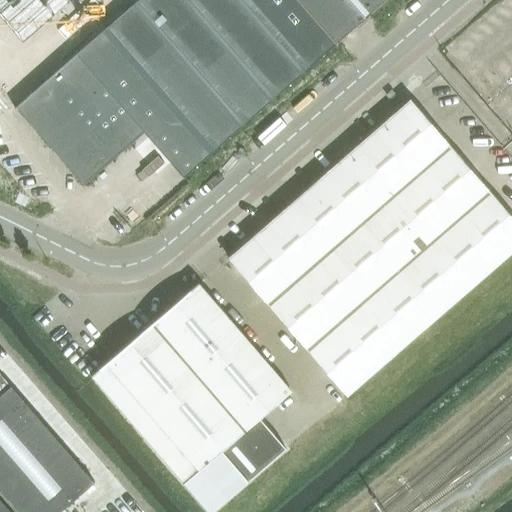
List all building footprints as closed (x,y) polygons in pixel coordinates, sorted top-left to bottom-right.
[(0,0),(0,4),(31,42),(77,0),(0,0)] [(297,0),(138,0),(17,107),(15,109),(16,109),(17,108),(84,185),(144,132),(185,177),(200,164),(335,45),(338,47),(338,46),(297,0)] [(297,0),(338,46),(336,44),(340,41),(341,43),(345,39),(343,38),(364,20),(346,0),(297,0)] [(346,0),(364,20),(386,0),(346,0)] [(228,259),(347,395),(441,314),(461,297),(511,252),(511,216),(411,100),(410,101),(289,206),(246,244),(228,259)] [(199,284),(92,377),(208,511),(211,511),(286,448),(260,417),(291,391),(199,284)] [(0,489),(19,511),(60,511),(94,483),(0,374),(0,489)] [(0,511),(10,511),(0,500),(0,511)]
